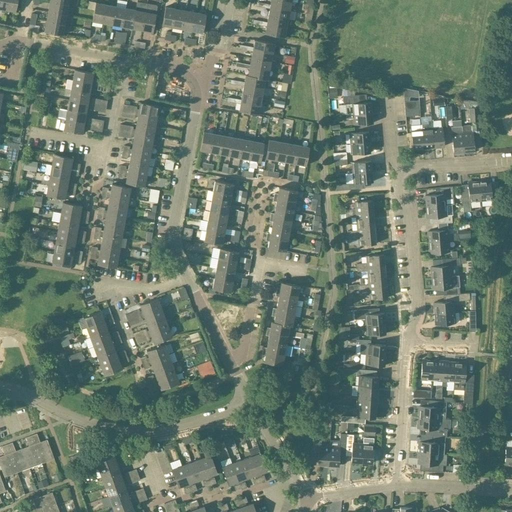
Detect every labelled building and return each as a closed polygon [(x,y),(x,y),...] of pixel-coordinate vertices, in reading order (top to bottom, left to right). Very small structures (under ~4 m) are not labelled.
[(17,0),(7,0),(4,14),(8,14),(9,11),(15,12),(17,0)] [(290,11),(291,2),(282,0),(270,0),(270,5),(269,7),(290,11)] [(66,15),(68,5),(50,2),(48,12),(66,15)] [(137,2),(135,10),(132,29),(142,31),(147,4),(137,2)] [(95,3),(93,14),(92,22),(102,24),(106,5),(95,3)] [(152,33),(156,14),(157,6),(147,4),(142,31),(152,33)] [(269,9),(268,16),(288,19),(290,11),(269,7),(270,5),(264,4),(263,8),(269,9)] [(116,7),(106,5),(102,24),(112,25),(116,7)] [(126,8),(116,7),(112,25),(122,27),(126,8)] [(162,26),(172,28),(176,9),(165,7),(162,26)] [(135,10),(126,8),(122,27),(132,29),(135,10)] [(186,11),(176,9),(172,28),(182,30),(186,11)] [(196,13),(186,11),(182,30),(192,32),(196,13)] [(65,25),(66,15),(48,12),(46,22),(65,25)] [(206,15),(196,13),(192,32),(202,34),(206,15)] [(286,28),(288,19),(268,16),(267,23),(266,25),(286,28)] [(267,23),(260,21),(259,25),(266,26),(264,34),(285,37),(286,28),(266,25),(267,23)] [(63,35),(65,25),(46,22),(44,32),(63,35)] [(254,40),(253,48),(253,50),(273,53),(275,44),(254,40)] [(253,48),(246,47),(246,50),(252,52),(251,58),(272,62),(273,53),(253,50),(253,48)] [(286,56),(285,63),(293,64),(295,57),(286,56)] [(251,58),(250,65),(249,67),(270,71),(272,62),(251,58)] [(245,75),(245,76),(269,80),(270,71),(249,67),(250,65),(243,64),(242,68),(249,69),(248,75),(245,75)] [(74,69),(72,80),(94,84),(95,80),(92,80),(93,73),(74,69)] [(245,76),(244,83),(244,85),(264,88),(266,80),(268,80),(269,80),(245,76)] [(91,87),(93,87),(94,84),(72,80),(71,90),(90,93),(91,87)] [(244,83),(237,81),(237,85),(243,87),(242,93),(262,97),(264,88),(244,85),(244,83)] [(329,99),(337,98),(337,88),(329,88),(329,99)] [(71,90),(69,100),(90,104),(91,100),(89,100),(90,93),(71,90)] [(261,106),(262,97),(242,93),(241,100),(240,102),(261,106)] [(351,104),(352,114),(372,113),(371,102),(367,103),(366,94),(343,96),(344,105),(351,104)] [(459,99),(445,97),(446,113),(452,113),(452,107),(459,106),(459,99)] [(259,115),(261,106),(240,102),(241,100),(234,99),(234,103),(240,104),(239,111),(259,115)] [(69,100),(67,110),(86,113),(87,107),(90,107),(90,104),(69,100)] [(404,101),(404,110),(420,108),(419,101),(404,101)] [(139,110),(136,109),(135,113),(157,117),(159,106),(140,103),(139,110)] [(123,104),(122,110),(135,113),(136,109),(136,107),(123,104)] [(480,122),(479,107),(469,108),(470,122),(480,122)] [(420,115),(420,108),(404,110),(405,117),(420,115)] [(85,120),(86,113),(67,110),(65,120),(87,124),(87,120),(85,120)] [(134,119),(135,116),(135,113),(122,110),(121,116),(134,119)] [(137,117),(136,123),(155,127),(157,117),(135,113),(135,116),(137,117)] [(372,124),(372,113),(352,114),(353,125),(372,124)] [(84,127),(86,127),(87,124),(65,120),(63,130),(83,134),(84,127)] [(428,123),(421,124),(423,148),(434,148),(432,128),(431,121),(428,121),(428,123)] [(135,130),(132,129),(132,133),(153,137),(155,127),(136,123),(135,130)] [(120,124),(119,130),(132,133),(132,129),(133,127),(120,124)] [(411,125),(411,130),(412,149),(423,148),(421,124),(411,125)] [(472,125),(461,126),(464,152),(474,151),(472,125)] [(451,127),(451,134),(453,153),(464,152),(461,126),(451,127)] [(442,127),(432,128),(434,148),(444,147),(442,127)] [(131,138),(131,136),(132,133),(119,130),(118,136),(131,138)] [(200,151),(210,153),(214,134),(203,132),(200,151)] [(349,133),(350,144),(369,142),(368,132),(349,133)] [(152,147),(153,137),(132,133),(131,136),(134,137),(133,143),(152,147)] [(223,136),(214,134),(210,153),(220,155),(223,136)] [(233,138),(223,136),(220,155),(230,156),(233,138)] [(243,140),(233,138),(230,156),(240,158),(243,140)] [(253,141),(243,140),(240,158),(250,160),(253,141)] [(265,159),(275,161),(279,142),(268,140),(265,159)] [(264,143),(253,141),(250,160),(260,162),(264,143)] [(289,144),(279,142),(275,161),(285,162),(289,144)] [(370,153),(369,142),(350,144),(351,155),(370,153)] [(150,157),(152,147),(133,143),(131,150),(129,149),(128,152),(150,157)] [(299,145),(289,144),(285,162),(295,164),(299,145)] [(309,147),(299,145),(295,164),(305,166),(309,147)] [(130,156),(129,163),(148,166),(150,157),(128,152),(128,156),(130,156)] [(54,155),(52,165),(73,169),(74,165),(71,165),(72,158),(54,155)] [(22,168),(35,171),(37,162),(25,159),(22,168)] [(163,168),(171,169),(173,160),(164,159),(163,168)] [(351,162),(352,173),(372,171),(371,161),(351,162)] [(128,169),(125,169),(125,172),(146,176),(148,166),(129,163),(128,169)] [(52,165),(50,175),(69,178),(70,172),(72,172),(73,169),(52,165)] [(353,184),(365,183),(372,182),(372,171),(352,173),(353,183),(353,184)] [(144,187),(146,176),(125,172),(124,176),(127,176),(125,183),(144,187)] [(50,175),(48,185),(69,189),(70,186),(67,185),(69,178),(50,175)] [(480,201),(492,200),(492,205),(500,205),(498,191),(491,192),(490,180),(479,181),(480,201)] [(215,181),(213,192),(232,195),(234,185),(215,181)] [(468,182),(468,184),(461,185),(463,212),(471,212),(470,202),(480,201),(479,181),(468,182)] [(111,191),(108,191),(107,194),(129,198),(131,188),(112,184),(111,191)] [(66,192),(69,193),(69,189),(48,185),(46,195),(65,199),(66,192)] [(274,193),(273,197),(295,201),(297,191),(278,187),(277,194),(274,193)] [(435,188),(436,195),(425,196),(426,207),(446,205),(445,198),(452,198),(451,187),(435,188)] [(148,201),(155,202),(157,203),(159,190),(151,189),(148,201)] [(230,205),(232,195),(213,192),(211,201),(230,205)] [(109,198),(108,205),(127,208),(129,198),(107,194),(107,198),(109,198)] [(309,204),(311,204),(316,205),(318,197),(310,195),(309,204)] [(187,197),(186,206),(194,207),(195,197),(187,197)] [(293,211),(295,201),(273,197),(273,201),(276,202),(275,208),(293,211)] [(354,202),(355,209),(345,210),(346,214),(373,211),(372,200),(354,202)] [(228,215),(230,205),(211,201),(209,211),(228,215)] [(62,202),(61,213),(82,216),(83,213),(81,213),(82,206),(62,202)] [(107,211),(105,210),(104,214),(125,218),(127,208),(108,205),(107,211)] [(446,205),(426,207),(427,218),(437,217),(438,224),(447,223),(452,223),(451,215),(446,216),(446,205)] [(292,221),(293,211),(275,208),(274,214),(271,213),(270,217),(292,221)] [(209,211),(207,221),(226,225),(228,215),(209,211)] [(356,217),(356,224),(374,222),(373,211),(346,214),(340,214),(341,218),(356,217)] [(79,220),(81,220),(82,216),(61,213),(59,223),(78,226),(79,220)] [(106,218),(105,224),(124,228),(125,218),(104,214),(103,218),(106,218)] [(315,215),(313,221),(313,225),(318,226),(319,222),(321,222),(321,216),(315,215)] [(290,231),(292,221),(270,217),(269,221),(272,222),(271,228),(290,231)] [(240,232),(225,229),(226,225),(207,221),(206,231),(224,234),(233,236),(239,237),(240,232)] [(356,224),(357,230),(347,231),(347,235),(375,233),(374,222),(356,224)] [(77,233),(78,226),(59,223),(57,233),(79,236),(79,233),(77,233)] [(122,238),(124,228),(105,224),(104,231),(101,230),(100,234),(122,238)] [(184,228),(182,239),(190,241),(192,230),(184,228)] [(267,233),(266,237),(288,241),(290,231),(271,228),(270,234),(267,233)] [(458,233),(448,234),(448,230),(438,230),(427,231),(428,243),(449,241),(459,240),(458,233)] [(222,245),(224,234),(206,231),(204,241),(222,245)] [(57,233),(55,243),(75,246),(76,239),(78,240),(79,236),(57,233)] [(375,244),(375,233),(347,235),(347,239),(357,238),(358,246),(375,244)] [(120,248),(122,238),(100,234),(99,238),(102,238),(101,244),(120,248)] [(286,251),(288,241),(266,237),(265,241),(269,241),(267,248),(286,251)] [(449,252),(449,241),(428,243),(429,254),(449,252)] [(55,243),(54,252),(75,256),(76,253),(73,253),(75,246),(55,243)] [(118,257),(120,248),(101,244),(100,251),(97,250),(97,254),(118,257)] [(220,249),(218,259),(237,262),(238,252),(220,249)] [(72,259),(74,260),(75,256),(54,252),(52,263),(71,266),(72,259)] [(116,268),(118,257),(97,254),(96,257),(99,258),(97,264),(116,268)] [(357,264),(357,268),(384,266),(383,254),(366,256),(367,263),(357,264)] [(239,262),(245,263),(245,264),(250,265),(251,259),(246,258),(240,257),(239,262)] [(451,276),(451,266),(460,265),(460,264),(466,263),(465,257),(432,260),(433,267),(430,267),(431,278),(451,276)] [(235,272),(237,262),(218,259),(216,269),(235,272)] [(367,271),(368,278),(385,276),(384,266),(357,268),(357,272),(367,271)] [(216,269),(214,279),(233,282),(235,272),(216,269)] [(368,278),(368,285),(358,285),(359,289),(386,287),(385,276),(368,278)] [(435,296),(443,295),(460,294),(459,276),(451,276),(431,278),(432,290),(435,289),(435,296)] [(231,293),(233,282),(214,279),(212,289),(231,293)] [(277,288),(276,292),(298,297),(300,286),(281,283),(280,289),(277,288)] [(185,287),(175,290),(178,300),(188,297),(185,287)] [(387,298),(386,287),(359,289),(359,292),(349,292),(349,297),(359,296),(359,293),(369,292),(370,300),(387,298)] [(296,306),(298,297),(276,292),(275,296),(278,297),(277,303),(296,306)] [(454,312),(454,301),(470,300),(469,293),(460,294),(443,295),(444,302),(433,303),(434,314),(454,312)] [(142,311),(139,312),(140,316),(162,308),(158,298),(140,305),(142,311)] [(302,308),(296,306),(277,303),(276,309),(273,309),(272,312),(294,316),(300,317),(302,308)] [(145,318),(147,324),(165,318),(162,308),(140,316),(142,319),(145,318)] [(364,319),(365,325),(384,323),(384,313),(379,313),(379,308),(354,310),(355,320),(364,319)] [(101,311),(83,318),(82,318),(78,320),(81,330),(87,327),(87,328),(107,320),(106,317),(104,318),(101,311)] [(126,315),(128,320),(140,316),(139,312),(139,311),(126,315)] [(292,326),(294,316),(272,312),(272,316),(274,317),(273,322),(271,322),(292,326)] [(455,323),(454,312),(434,314),(435,325),(455,323)] [(142,321),(142,319),(140,316),(128,320),(130,326),(142,321)] [(149,330),(146,331),(147,335),(168,327),(165,318),(147,324),(149,330)] [(106,324),(108,324),(107,320),(87,328),(90,337),(108,331),(106,324)] [(292,327),(292,326),(271,322),(270,328),(267,328),(266,332),(288,336),(290,326),(292,327)] [(385,334),(384,323),(365,325),(366,336),(385,334)] [(57,327),(60,334),(69,331),(67,324),(57,327)] [(172,337),(168,327),(147,335),(149,338),(152,337),(154,343),(172,337)] [(349,328),(349,339),(358,340),(358,327),(349,328)] [(133,334),(135,339),(147,335),(146,331),(145,329),(133,334)] [(90,337),(94,347),(114,339),(113,336),(111,337),(108,331),(90,337)] [(300,338),(312,340),(313,334),(294,331),(293,336),(300,338)] [(191,341),(199,339),(197,332),(189,334),(191,341)] [(286,345),(288,336),(266,332),(265,336),(268,336),(267,341),(286,345)] [(149,340),(149,338),(147,335),(135,339),(137,345),(149,340)] [(310,350),(312,340),(300,338),(299,346),(305,347),(304,349),(310,350)] [(94,347),(97,356),(115,350),(113,344),(115,343),(114,339),(94,347)] [(293,346),(286,345),(267,341),(266,348),(263,347),(262,351),(289,356),(291,356),(293,346)] [(149,358),(147,359),(148,362),(168,354),(165,344),(147,351),(149,358)] [(366,344),(365,354),(385,356),(386,345),(366,344)] [(97,356),(101,366),(121,358),(120,355),(117,355),(115,350),(97,356)] [(287,366),(289,356),(262,351),(261,355),(265,356),(263,362),(282,366),(282,365),(287,366)] [(81,360),(78,353),(69,356),(72,364),(81,360)] [(172,364),(168,354),(148,362),(149,365),(152,365),(154,370),(172,364)] [(384,366),(385,356),(365,354),(365,365),(384,366)] [(120,362),(122,362),(121,358),(101,366),(104,376),(122,369),(120,362)] [(420,380),(432,381),(433,360),(422,360),(420,380)] [(444,361),(433,360),(432,381),(442,381),(444,361)] [(447,387),(447,382),(453,382),(454,362),(444,361),(442,381),(443,381),(442,386),(447,387)] [(453,382),(453,389),(464,390),(463,403),(472,403),(474,375),(465,374),(466,363),(454,362),(453,382)] [(175,373),(172,364),(154,370),(156,377),(154,378),(155,381),(175,373)] [(209,364),(197,369),(200,377),(212,372),(209,364)] [(179,383),(175,373),(155,381),(156,384),(158,384),(161,390),(179,383)] [(378,377),(358,376),(358,385),(377,387),(378,377)] [(329,395),(330,395),(338,395),(338,385),(330,384),(329,395)] [(358,385),(357,397),(376,398),(377,387),(358,385)] [(420,397),(431,398),(431,391),(420,390),(420,397)] [(357,397),(356,407),(376,409),(376,398),(357,397)] [(438,419),(439,407),(446,408),(446,402),(444,402),(429,401),(429,407),(419,406),(418,417),(438,419)] [(356,407),(356,417),(341,416),(341,422),(351,423),(365,424),(365,418),(375,418),(376,409),(356,407)] [(450,419),(438,419),(418,417),(417,429),(428,429),(428,436),(431,436),(442,437),(443,430),(447,431),(448,428),(450,429),(450,419)] [(364,424),(364,426),(363,435),(375,436),(375,427),(372,427),(372,424),(364,424)] [(37,434),(32,436),(41,464),(54,459),(47,440),(39,443),(37,434)] [(339,447),(329,446),(328,466),(339,466),(339,456),(345,457),(345,455),(347,434),(340,434),(339,447)] [(363,443),(353,443),(353,435),(347,434),(345,455),(351,456),(351,462),(361,463),(363,443)] [(29,447),(22,449),(29,468),(41,464),(32,436),(26,438),(29,447)] [(312,449),(318,450),(317,465),(328,466),(329,446),(321,446),(322,437),(314,436),(312,449)] [(439,454),(444,454),(445,437),(442,437),(431,436),(431,442),(419,441),(419,453),(439,454)] [(12,443),(7,445),(17,472),(29,468),(22,449),(15,452),(12,443)] [(373,444),(363,443),(361,463),(372,464),(373,444)] [(0,465),(4,477),(17,472),(7,445),(2,447),(5,455),(0,457),(0,465)] [(94,459),(98,469),(119,461),(117,457),(115,458),(112,452),(94,459)] [(260,453),(251,457),(258,477),(261,476),(260,474),(267,471),(260,453)] [(418,464),(431,465),(430,471),(443,472),(443,461),(438,461),(439,454),(419,453),(418,464)] [(71,464),(82,460),(80,454),(68,458),(71,464)] [(211,455),(201,459),(208,480),(212,479),(211,476),(217,473),(211,455)] [(254,476),(254,479),(258,477),(251,457),(241,460),(248,478),(254,476)] [(201,459),(191,462),(198,481),(204,478),(205,481),(208,480),(201,459)] [(242,481),(248,478),(241,460),(232,464),(239,484),(243,483),(242,481)] [(117,465),(120,464),(119,461),(98,469),(101,478),(119,471),(117,465)] [(191,462),(182,466),(189,487),(193,486),(192,483),(198,481),(191,462)] [(235,483),(236,486),(239,484),(232,464),(222,467),(228,486),(235,483)] [(185,485),(186,488),(189,487),(182,466),(172,470),(178,488),(185,485)] [(123,474),(124,476),(126,480),(138,475),(136,469),(123,474)] [(121,477),(119,471),(101,478),(105,487),(126,480),(124,476),(121,477)] [(140,480),(138,475),(126,480),(127,483),(128,485),(140,480)] [(46,479),(37,482),(38,487),(48,485),(46,479)] [(105,487),(108,497),(126,490),(124,484),(127,483),(126,480),(105,487)] [(130,493),(131,495),(133,499),(145,494),(143,488),(130,493)] [(108,497),(112,506),(133,499),(131,495),(128,496),(126,490),(108,497)] [(27,509),(27,511),(36,511),(56,505),(52,492),(33,499),(35,506),(27,509)] [(147,499),(145,494),(133,499),(134,502),(135,504),(147,499)] [(131,503),(134,502),(133,499),(112,506),(113,511),(125,511),(133,509),(131,503)] [(179,511),(175,500),(169,502),(172,511),(179,511)] [(246,506),(245,503),(242,505),(244,511),(255,511),(253,504),(246,506)]
